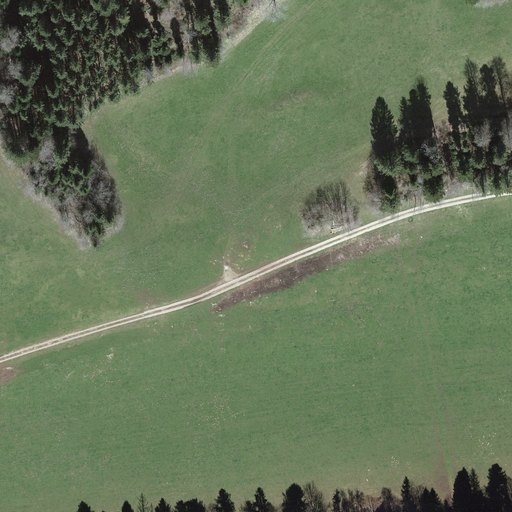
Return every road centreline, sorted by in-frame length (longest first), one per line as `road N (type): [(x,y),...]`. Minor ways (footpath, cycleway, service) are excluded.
road 1 (track): [(0,359),(183,304),(406,213),(511,191)]
road 2 (track): [(226,286),(234,231),(249,211),(318,168)]
